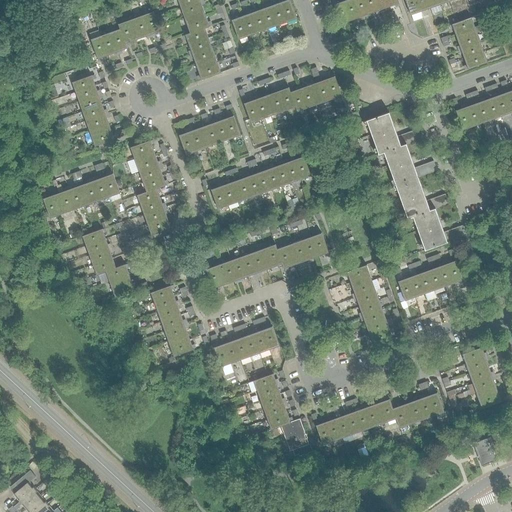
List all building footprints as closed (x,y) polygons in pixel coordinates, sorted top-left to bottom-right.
[(204,5),(202,0),(181,8),(184,18),(194,14),(196,20),(206,16),(202,5),(204,5)] [(279,2),(287,22),(297,18),(289,0),(285,0),(279,2)] [(350,20),(343,0),(333,4),(340,24),(341,24),(341,26),(345,24),(344,22),(350,20)] [(360,19),(353,0),(344,0),(343,0),(350,20),(355,18),(356,20),(360,19)] [(369,13),(364,0),(353,0),(360,19),(364,17),(363,15),(369,13)] [(379,12),(375,0),(364,0),(369,13),(375,11),(375,13),(379,12)] [(388,6),(385,0),(375,0),(379,12),(384,10),(383,8),(388,6)] [(404,0),(410,15),(420,11),(416,0),(404,0)] [(429,8),(426,0),(416,0),(420,11),(429,8)] [(269,4),(277,25),(287,22),(279,2),(274,4),(273,3),(269,4)] [(260,9),(267,29),(277,25),(269,4),(265,6),(266,7),(260,9)] [(250,11),(258,32),(267,29),(260,9),(254,11),(254,10),(250,11)] [(153,11),(143,15),(150,36),(154,35),(154,33),(160,31),(153,11)] [(246,14),(241,16),(248,36),(258,32),(250,11),(246,12),(246,14)] [(210,21),(208,22),(206,16),(196,20),(194,14),(184,18),(190,33),(205,27),(205,28),(210,26),(210,25),(211,25),(210,21)] [(146,36),(147,38),(150,36),(143,15),(133,18),(137,28),(131,30),(134,40),(146,36)] [(238,39),(248,36),(241,16),(235,18),(234,16),(231,17),(231,19),(238,39)] [(453,28),(455,34),(465,30),(467,36),(476,32),(481,31),(479,25),(474,26),(471,17),(451,24),(451,25),(450,25),(451,29),(453,28)] [(133,18),(118,24),(119,28),(120,28),(126,45),(130,44),(129,42),(134,40),(131,30),(137,28),(133,18)] [(205,27),(190,33),(185,34),(185,35),(184,36),(185,39),(186,39),(188,44),(208,37),(205,28),(205,27)] [(120,28),(119,28),(110,32),(117,54),(122,52),(121,51),(127,48),(126,45),(120,28)] [(458,49),(480,42),(476,32),(467,36),(465,30),(455,34),(459,45),(457,46),(458,49)] [(117,54),(110,32),(100,35),(107,55),(113,53),(113,55),(117,54)] [(102,57),(107,55),(100,35),(90,39),(97,59),(98,59),(99,61),(102,59),(102,57)] [(212,47),(208,37),(188,44),(191,50),(189,51),(190,54),(212,47)] [(483,52),(480,42),(458,49),(460,54),(462,53),(464,59),(483,52)] [(207,66),(217,62),(212,47),(190,54),(191,59),(193,58),(195,64),(205,60),(207,66)] [(487,61),(483,52),(464,59),(466,65),(464,65),(465,69),(467,68),(467,69),(487,61)] [(201,79),(221,72),(217,62),(207,66),(205,60),(195,64),(199,75),(197,76),(199,80),(200,79),(201,79)] [(75,92),(95,85),(93,79),(94,79),(93,75),(91,76),(91,75),(71,82),(75,92)] [(328,76),(323,77),(331,99),(341,95),(334,76),(328,78),(328,76)] [(320,81),(315,83),(318,92),(313,94),(316,104),(331,99),(323,77),(320,79),(320,81)] [(303,85),(299,86),(307,108),(316,104),(313,94),(318,92),(315,83),(303,87),(303,85)] [(95,85),(75,92),(78,101),(100,94),(98,90),(97,91),(95,85)] [(289,92),(295,107),(294,107),(296,111),(307,108),(299,86),(295,88),(295,90),(290,91),(289,92)] [(281,87),(277,89),(285,110),(294,107),(295,107),(289,92),(290,91),(288,87),(282,89),(281,87)] [(274,92),(268,94),(272,104),(266,106),(270,116),(285,110),(277,89),(273,90),(274,92)] [(511,89),(508,91),(507,89),(503,91),(511,112),(511,111),(511,89)] [(511,112),(503,91),(499,92),(500,94),(494,96),(501,116),(511,112)] [(100,94),(78,101),(82,111),(101,104),(100,99),(101,98),(100,94)] [(256,96),(252,98),(260,119),(270,116),(266,106),(272,104),(268,94),(257,98),(256,96)] [(488,98),(488,96),(484,98),(492,119),(501,116),(494,96),(488,98)] [(250,123),(260,119),(252,98),(249,99),(249,101),(243,103),(250,123)] [(492,119),(484,98),(480,99),(480,101),(475,103),(482,123),(492,119)] [(472,126),(482,123),(475,103),(469,105),(468,103),(464,105),(472,126)] [(101,104),(82,111),(85,121),(106,113),(105,110),(104,110),(101,104)] [(462,130),(472,126),(464,105),(460,106),(461,108),(455,110),(462,130)] [(418,177),(436,170),(433,160),(415,167),(406,144),(419,139),(416,129),(397,135),(389,112),(366,120),(378,154),(383,152),(407,218),(412,217),(424,250),(465,235),(462,225),(444,231),(435,208),(449,203),(445,193),(427,200),(418,177)] [(108,117),(106,113),(85,121),(89,131),(98,127),(100,133),(110,129),(106,118),(108,117)] [(228,117),(222,119),(229,139),(240,135),(233,116),(232,115),(231,114),(228,115),(228,117)] [(220,142),(229,139),(222,119),(217,121),(216,119),(212,121),(220,142)] [(209,124),(203,126),(207,135),(201,138),(204,148),(220,142),(212,121),(209,122),(209,124)] [(192,129),(187,130),(195,151),(204,148),(201,138),(207,135),(203,126),(192,130),(192,129)] [(100,133),(98,127),(89,131),(94,146),(114,139),(114,138),(115,138),(114,134),(113,135),(110,129),(100,133)] [(186,155),(195,151),(187,130),(184,131),(184,133),(178,135),(186,155)] [(149,140),(130,147),(133,157),(143,154),(145,159),(155,156),(151,144),(153,144),(151,140),(150,141),(149,140)] [(143,154),(133,157),(139,172),(160,165),(159,161),(157,161),(155,156),(145,159),(143,154)] [(299,157),(293,159),(300,180),(310,176),(303,156),(302,156),(302,155),(298,156),(299,157)] [(283,161),(291,183),(300,180),(293,159),(288,161),(287,160),(283,161)] [(274,166),(281,187),(291,183),(283,161),(279,163),(279,164),(274,166)] [(160,165),(139,172),(142,182),(162,175),(160,169),(162,169),(160,165)] [(268,168),(268,167),(263,168),(271,190),(281,187),(274,166),(268,168)] [(271,190),(263,168),(260,170),(260,171),(255,173),(262,194),(271,190)] [(107,175),(102,177),(109,197),(119,194),(112,174),(111,172),(107,174),(107,175)] [(249,175),(248,174),(244,175),(252,197),(262,194),(255,173),(249,175)] [(164,180),(162,175),(142,182),(146,192),(158,188),(166,185),(166,184),(167,184),(166,180),(164,180)] [(241,178),(235,180),(239,190),(233,192),(237,203),(252,197),(244,175),(241,177),(241,178)] [(96,178),(92,179),(99,201),(109,197),(102,177),(97,179),(96,178)] [(89,182),(83,184),(87,194),(81,196),(84,206),(99,201),(92,179),(88,180),(89,182)] [(224,183),(220,184),(227,206),(237,203),(233,192),(239,190),(235,180),(225,184),(224,183)] [(71,186),(67,188),(75,210),(84,206),(81,196),(87,194),(83,184),(72,188),(71,186)] [(218,209),(227,206),(220,184),(216,186),(216,187),(211,189),(218,209)] [(64,191),(58,193),(61,203),(56,205),(59,215),(75,210),(67,188),(63,189),(64,191)] [(158,188),(146,192),(136,195),(140,205),(160,198),(158,193),(160,192),(158,188)] [(56,205),(61,203),(58,193),(47,197),(46,195),(42,196),(43,198),(43,199),(50,218),(59,215),(56,205)] [(162,204),(160,198),(140,205),(143,215),(165,207),(164,203),(162,204)] [(299,208),(297,201),(287,204),(289,211),(299,208)] [(167,211),(165,207),(143,215),(147,224),(167,217),(165,212),(167,211)] [(167,217),(147,224),(150,234),(171,227),(171,226),(172,226),(171,222),(169,223),(167,217)] [(85,246),(105,239),(103,233),(105,233),(104,229),(102,230),(102,229),(82,236),(85,246)] [(321,233),(311,237),(318,256),(324,254),(325,256),(329,255),(328,253),(321,233)] [(318,256),(311,237),(301,240),(309,261),(313,260),(313,258),(318,256)] [(105,239),(85,246),(88,255),(110,248),(109,244),(107,245),(105,239)] [(309,261),(301,240),(291,244),(295,254),(289,256),(293,265),(305,261),(306,263),(309,261)] [(277,249),(275,244),(265,248),(268,258),(263,260),(267,270),(278,266),(279,267),(282,266),(283,266),(276,249),(277,249)] [(295,254),(291,244),(277,249),(276,249),(283,266),(282,266),(283,269),(284,269),(285,271),(288,269),(287,267),(293,265),(289,256),(295,254)] [(110,248),(88,255),(92,265),(112,258),(110,253),(112,252),(110,248)] [(268,258),(265,248),(249,253),(257,275),(261,274),(261,272),(267,270),(263,260),(268,258)] [(257,275),(249,253),(240,257),(247,277),(253,275),(253,276),(257,275)] [(247,277),(240,257),(230,260),(238,282),(242,280),(242,279),(247,277)] [(114,264),(112,258),(92,265),(96,276),(105,272),(118,267),(117,267),(116,263),(114,264)] [(238,282),(230,260),(221,264),(224,273),(218,275),(222,286),(234,282),(234,283),(238,282)] [(453,283),(463,279),(456,260),(450,262),(449,260),(445,261),(453,283)] [(442,265),(436,267),(443,286),(453,283),(445,261),(442,263),(442,265)] [(125,265),(117,267),(118,267),(105,272),(109,282),(119,278),(121,283),(131,280),(127,269),(128,268),(127,264),(125,265)] [(224,273),(221,264),(205,269),(212,289),(213,289),(214,291),(217,290),(217,288),(222,286),(218,275),(224,273)] [(361,284),(372,281),(366,265),(346,272),(346,273),(345,273),(346,277),(348,276),(350,282),(359,279),(361,284)] [(430,267),(426,268),(434,290),(443,286),(436,267),(431,269),(430,267)] [(423,271),(417,274),(424,293),(434,290),(426,268),(422,270),(423,271)] [(411,274),(407,275),(414,297),(424,293),(417,274),(411,276),(411,274)] [(404,300),(414,297),(407,275),(403,277),(403,278),(397,281),(404,300)] [(121,283),(119,278),(109,282),(114,297),(134,290),(135,289),(136,289),(135,285),(133,286),(131,280),(121,283)] [(359,279),(350,282),(354,293),(352,294),(353,298),(375,290),(372,281),(361,284),(359,279)] [(170,285),(150,293),(153,302),(173,295),(171,290),(173,289),(172,285),(170,286),(170,285)] [(375,290),(353,298),(355,302),(357,301),(359,307),(378,300),(375,290)] [(173,295),(153,302),(157,312),(179,304),(177,301),(175,301),(173,295)] [(378,300),(359,307),(361,313),(359,313),(361,317),(382,309),(378,300)] [(179,304),(157,312),(160,322),(180,315),(178,309),(180,308),(179,304)] [(382,309),(361,317),(362,321),(364,321),(366,326),(385,319),(382,309)] [(180,315),(160,322),(164,331),(185,324),(184,320),(182,320),(180,315)] [(389,328),(385,319),(366,326),(368,332),(366,333),(367,336),(389,328)] [(185,324),(164,331),(167,341),(177,338),(179,343),(189,339),(185,328),(187,327),(185,324)] [(261,330),(269,350),(279,346),(271,326),(270,324),(266,326),(267,327),(261,330)] [(392,338),(389,328),(367,336),(369,340),(371,339),(373,345),(392,338)] [(251,331),(259,353),(269,350),(261,330),(256,331),(256,330),(251,331)] [(248,334),(242,337),(250,357),(259,353),(251,331),(247,333),(248,334)] [(236,337),(232,338),(240,360),(250,357),(242,337),(237,339),(236,337)] [(179,343),(177,338),(167,341),(173,356),(193,349),(194,348),(193,344),(191,345),(189,339),(179,343)] [(223,344),(230,364),(240,360),(232,338),(228,340),(228,342),(223,344)] [(220,367),(221,367),(230,364),(223,344),(217,346),(217,344),(213,345),(214,347),(213,347),(220,367)] [(462,354),(465,364),(487,357),(485,352),(484,353),(481,347),(462,354)] [(465,364),(469,374),(489,367),(486,361),(488,360),(487,357),(465,364)] [(469,374),(472,384),(494,376),(492,372),(491,372),(489,367),(469,374)] [(256,391),(278,383),(277,379),(275,380),(273,374),(253,381),(256,391)] [(495,380),(494,376),(472,384),(476,393),(486,390),(488,395),(497,392),(493,380),(495,380)] [(278,383),(256,391),(260,400),(280,393),(278,388),(279,387),(278,383)] [(486,390),(476,393),(481,409),(501,401),(503,400),(501,397),(499,397),(497,392),(488,395),(486,390)] [(432,394),(426,396),(434,416),(444,412),(436,392),(435,391),(432,392),(432,394)] [(280,393),(260,400),(263,410),(285,402),(283,398),(282,399),(280,393)] [(426,396),(417,399),(424,419),(434,416),(426,396)] [(380,424),(396,419),(391,407),(392,406),(389,399),(388,399),(388,397),(384,398),(385,400),(378,402),(382,412),(377,414),(380,424)] [(409,425),(424,419),(417,399),(415,400),(415,398),(407,401),(407,403),(411,412),(405,414),(409,425)] [(285,402),(263,410),(267,420),(287,412),(285,407),(286,406),(285,402)] [(367,404),(363,406),(371,428),(380,424),(377,414),(382,412),(378,402),(368,406),(367,404)] [(391,407),(396,419),(399,428),(409,425),(405,414),(411,412),(407,403),(396,407),(395,405),(392,406),(391,407)] [(354,411),(361,431),(371,428),(363,406),(359,407),(360,409),(354,411)] [(344,413),(352,434),(361,431),(354,411),(348,413),(348,411),(344,413)] [(289,418),(287,412),(267,420),(270,430),(280,426),(291,422),(290,422),(292,421),(291,418),(289,418)] [(335,418),(342,438),(352,434),(344,413),(340,414),(340,416),(335,418)] [(324,420),(332,441),(342,438),(335,418),(329,420),(329,418),(324,420)] [(300,419),(291,422),(280,426),(289,452),(291,451),(293,456),(298,455),(298,457),(311,452),(300,419)] [(322,445),(332,441),(324,420),(321,421),(321,423),(315,425),(322,445)] [(278,435),(275,428),(265,432),(268,438),(278,435)] [(481,465),(497,459),(495,453),(490,437),(479,441),(479,442),(473,444),(481,465)] [(356,446),(360,457),(360,458),(368,455),(364,444),(356,446)] [(13,494),(19,502),(35,489),(29,482),(35,476),(30,470),(9,487),(15,493),(13,494)] [(41,496),(35,489),(19,502),(13,507),(12,506),(8,509),(9,511),(13,511),(20,507),(19,506),(21,504),(25,509),(41,496)] [(25,509),(27,511),(36,511),(47,503),(41,496),(25,509)] [(51,511),(53,511),(47,503),(36,511),(51,511)]
